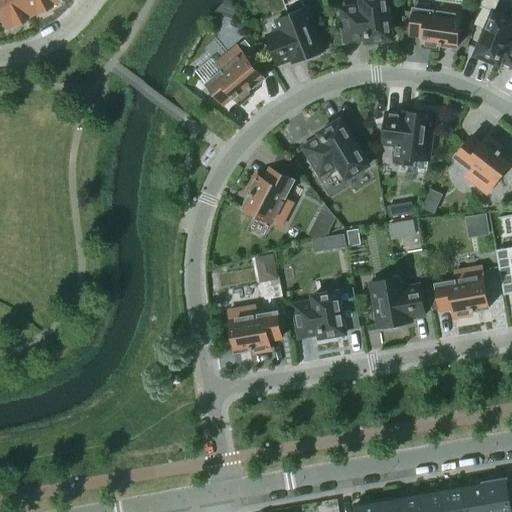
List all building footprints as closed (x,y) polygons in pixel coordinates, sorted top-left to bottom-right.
[(30,17),(21,0),(0,0),(0,17),(6,30),(30,17)] [(54,4),(52,0),(21,0),(30,17),(54,4)] [(366,43),(392,40),(386,0),(359,0),(361,6),(340,9),(345,42),(365,39),(366,43)] [(438,45),(456,48),(462,6),(435,2),(434,11),(414,8),(410,35),(423,37),(422,46),(438,49),(438,45)] [(320,52),(324,51),(307,9),(276,21),(280,31),(266,36),(278,65),(302,56),(303,59),(308,57),(309,60),(321,55),(320,52)] [(501,62),(511,66),(511,18),(493,11),(475,55),(499,65),(501,62)] [(250,90),(264,79),(237,47),(216,64),(221,71),(206,84),(223,105),(233,96),(240,104),(252,93),(250,90)] [(386,114),(382,144),(396,146),(394,163),(411,165),(412,159),(428,161),(434,115),(430,115),(430,112),(417,111),(417,113),(412,113),(411,117),(386,114)] [(303,148),(320,176),(337,165),(346,179),(368,165),(341,120),(318,133),(320,137),(303,148)] [(471,136),(455,158),(470,170),(465,177),(487,194),(511,161),(511,160),(499,150),(501,147),(488,137),(482,145),(471,136)] [(243,208),(280,228),(293,203),(285,199),(294,181),(270,169),(264,181),(255,176),(248,190),(251,192),(243,208)] [(511,292),(511,249),(497,252),(505,294),(511,292)] [(436,284),(440,311),(453,308),(455,318),(471,315),(471,312),(489,309),(481,267),(454,272),(455,281),(436,284)] [(420,285),(405,288),(404,277),(370,283),(378,328),(382,327),(383,330),(396,327),(395,325),(411,322),(411,318),(425,316),(420,285)] [(293,305),(299,338),(319,334),(320,338),(346,334),(338,292),(312,296),(313,301),(293,305)] [(228,311),(236,353),(253,350),(254,353),(270,350),(268,340),(281,338),(277,312),(257,315),(255,306),(228,311)] [(511,511),(506,479),(483,483),(488,511),(511,511)] [(488,511),(483,483),(462,487),(466,511),(488,511)] [(466,511),(462,487),(441,491),(444,511),(466,511)] [(444,511),(441,491),(420,494),(422,511),(444,511)] [(422,511),(420,494),(398,498),(400,511),(422,511)] [(400,511),(398,498),(377,502),(378,511),(400,511)] [(378,511),(377,502),(355,506),(355,511),(378,511)]
